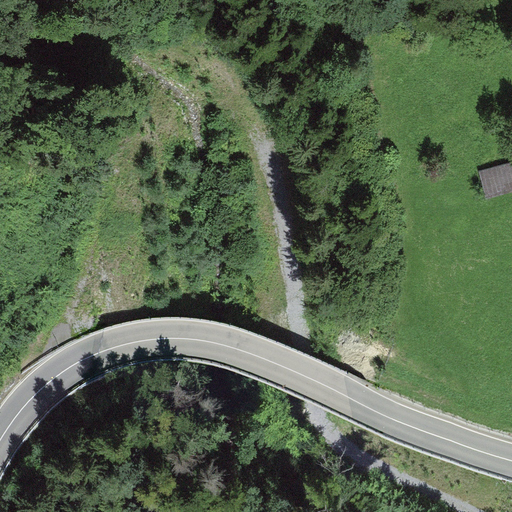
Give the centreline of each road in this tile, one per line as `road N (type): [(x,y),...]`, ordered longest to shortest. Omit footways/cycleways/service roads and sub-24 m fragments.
road 1 (secondary): [(511,463),(400,424),(245,351),(175,335),(80,360),(41,387),(0,441)]
road 2 (track): [(462,511),(371,470),(326,424),(259,111)]
road 3 (track): [(100,225),(75,303),(2,437)]
